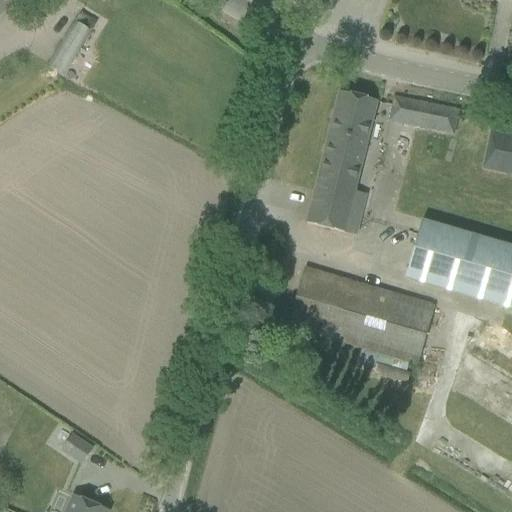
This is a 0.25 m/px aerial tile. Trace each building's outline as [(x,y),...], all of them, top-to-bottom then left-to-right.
[(0,0),(0,15),(17,0),(0,0)] [(96,24),(89,20),(93,13),(83,7),(46,68),(62,78),(96,24)] [(305,227),(342,237),(376,102),(339,93),(305,227)] [(388,122),(407,126),(453,136),(458,112),(393,98),(388,122)] [(511,168),(511,138),(489,133),(481,169),(503,174),(504,167),(511,168)] [(511,248),(421,222),(404,279),(511,310),(511,248)] [(287,328),(306,334),(416,366),(433,308),(304,270),(287,328)] [(60,452),(81,466),(92,450),(71,436),(60,452)] [(106,511),(73,497),(66,511),(106,511)]
